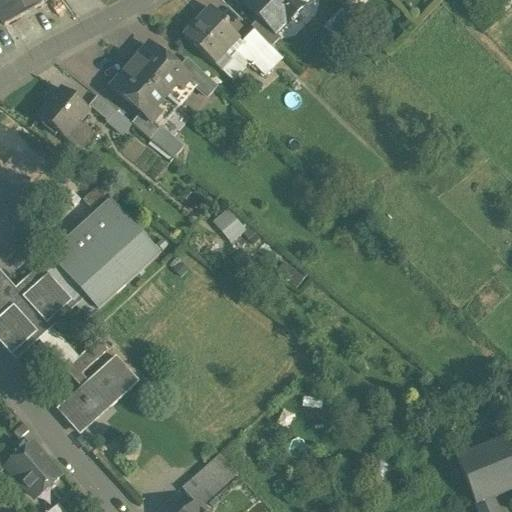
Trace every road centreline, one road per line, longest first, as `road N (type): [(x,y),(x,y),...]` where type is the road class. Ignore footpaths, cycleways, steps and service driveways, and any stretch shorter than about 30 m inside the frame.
road 1 (residential): [(0,374),(120,511)]
road 2 (residential): [(136,0),(0,80)]
